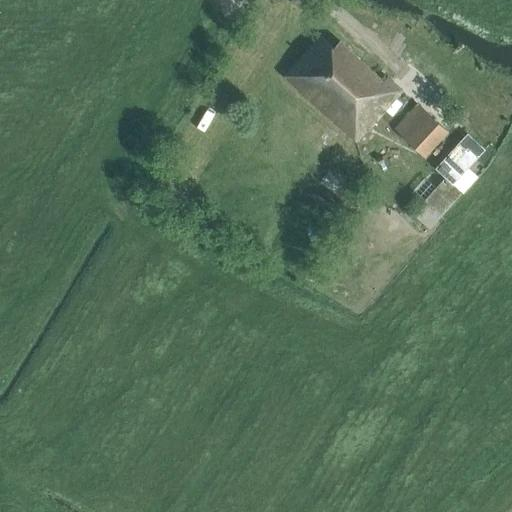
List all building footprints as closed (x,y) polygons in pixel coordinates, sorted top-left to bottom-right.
[(284,78),(355,142),(402,90),(387,76),(383,80),(362,61),(339,41),(333,48),(320,36),(284,78)] [(446,130),(417,104),(395,128),(424,155),(446,130)] [(437,164),(460,141),(451,132),(428,155),(437,164)] [(453,184),(468,168),(485,149),(467,133),(435,168),(452,184),(453,184)] [(460,194),(445,181),(415,216),(430,229),(460,194)]
